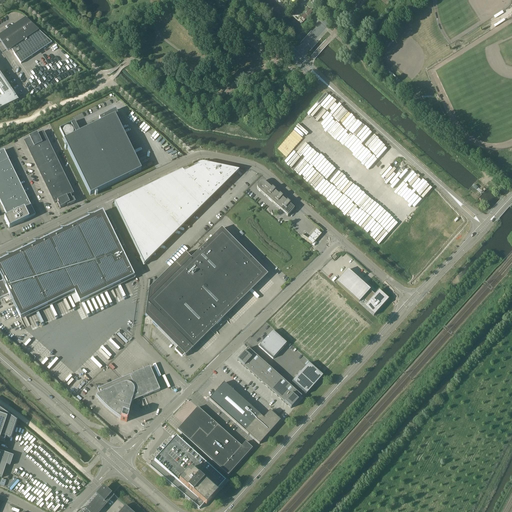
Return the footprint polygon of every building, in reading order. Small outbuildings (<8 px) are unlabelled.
[(306,20),(312,11),(309,8),(302,17),(306,20)] [(39,31),(25,19),(0,35),(0,41),(7,52),(11,50),(21,64),(52,43),(39,31)] [(505,21),(504,19),(494,25),(495,27),(505,21)] [(397,80),(398,79),(390,72),(389,73),(397,80)] [(0,110),(18,101),(12,92),(14,90),(3,73),(0,75),(0,74),(0,110)] [(347,112),(347,111),(339,106),(331,116),(343,125),(345,123),(351,115),(347,112)] [(80,133),(74,121),(59,129),(65,140),(63,141),(66,146),(64,147),(65,149),(67,148),(90,195),(94,193),(95,195),(97,194),(96,192),(141,171),(115,116),(116,116),(113,111),(99,118),(101,123),(80,133)] [(351,132),(359,122),(352,117),(346,125),(344,127),(351,132)] [(363,144),(380,160),(389,150),(370,132),(371,131),(366,127),(357,137),(359,139),(350,149),(352,152),(359,159),(367,150),(362,146),(363,144)] [(43,132),(33,136),(38,146),(47,141),(43,132)] [(24,141),(29,150),(38,146),(33,136),(24,141)] [(38,146),(41,152),(44,158),(53,154),(47,141),(38,146)] [(38,146),(29,150),(32,156),(41,152),(38,146)] [(4,151),(0,152),(0,164),(8,160),(4,151)] [(41,152),(32,156),(35,163),(44,158),(41,152)] [(53,154),(44,158),(47,165),(56,160),(53,154)] [(44,158),(35,163),(38,169),(47,165),(44,158)] [(8,160),(0,164),(0,172),(1,174),(12,168),(8,160)] [(56,160),(47,165),(50,171),(59,166),(56,160)] [(239,171),(203,164),(201,163),(199,164),(197,165),(198,166),(184,173),(181,171),(114,204),(140,258),(143,266),(151,259),(150,259),(239,171)] [(47,165),(38,169),(41,175),(50,171),(47,165)] [(59,166),(50,171),(53,177),(62,173),(59,166)] [(12,168),(1,174),(4,181),(16,176),(12,168)] [(50,171),(41,175),(44,182),(53,177),(50,171)] [(62,173),(53,177),(56,183),(65,179),(62,173)] [(16,176),(4,181),(8,189),(19,183),(16,176)] [(53,177),(44,182),(47,188),(56,183),(53,177)] [(65,179),(56,183),(59,190),(68,185),(65,179)] [(294,209),(265,183),(264,182),(262,182),(260,182),(259,183),(258,184),(257,186),(257,188),(258,190),(259,191),(287,216),(294,209)] [(19,183),(8,189),(12,196),(23,191),(19,183)] [(56,183),(47,188),(50,194),(59,190),(56,183)] [(351,183),(341,196),(350,197),(351,198),(351,201),(350,202),(351,203),(351,209),(354,205),(358,205),(361,208),(362,206),(363,205),(367,205),(370,202),(369,205),(372,205),(375,202),(355,186),(356,187),(351,183)] [(68,185),(59,190),(64,199),(70,196),(73,194),(68,185)] [(8,189),(0,192),(0,201),(0,202),(12,196),(8,189)] [(59,190),(50,194),(54,203),(57,202),(64,199),(59,190)] [(23,191),(12,196),(15,204),(27,198),(23,191)] [(12,196),(0,202),(4,209),(15,204),(12,196)] [(70,196),(64,199),(67,207),(74,203),(70,196)] [(27,198),(15,204),(19,211),(30,206),(27,198)] [(64,199),(57,202),(60,209),(67,206),(67,207),(64,199)] [(15,204),(4,209),(7,217),(19,211),(15,204)] [(30,206),(19,211),(7,217),(4,218),(9,228),(35,216),(30,206)] [(102,212),(0,261),(0,276),(21,319),(74,293),(80,303),(134,277),(102,212)] [(147,302),(145,317),(176,349),(175,351),(182,358),(186,354),(197,343),(212,328),(213,329),(218,324),(224,318),(223,317),(226,315),(240,300),(259,282),(257,280),(265,273),(232,239),(221,229),(206,244),(197,253),(191,259),(185,253),(152,285),(147,302)] [(312,245),(321,234),(316,229),(307,240),(312,245)] [(348,270),(336,283),(374,316),(388,299),(381,293),(379,291),(375,295),(359,280),(348,270)] [(259,346),(273,359),(287,344),(272,331),(259,346)] [(248,349),(237,361),(244,367),(255,355),(248,349)] [(255,355),(244,367),(251,373),(261,361),(255,355)] [(261,361),(251,373),(257,379),(268,367),(261,361)] [(306,395),(323,376),(308,363),(292,382),(306,395)] [(121,419),(120,420),(126,422),(128,416),(127,415),(131,403),(136,401),(137,403),(140,402),(139,400),(160,391),(150,367),(97,390),(99,394),(95,396),(101,402),(107,409),(114,414),(121,419)] [(268,367),(257,379),(264,385),(275,373),(268,367)] [(275,373),(264,385),(271,391),(281,379),(275,373)] [(281,379),(271,391),(277,397),(288,385),(281,379)] [(209,400),(259,445),(280,421),(270,411),(263,419),(224,383),(209,400)] [(288,385),(277,397),(284,403),(295,391),(288,385)] [(295,391),(284,403),(291,409),(301,397),(295,391)] [(241,447),(197,408),(177,430),(228,476),(252,449),(245,442),(241,447)] [(0,477),(2,478),(6,465),(10,466),(13,456),(10,455),(0,451),(0,439),(4,441),(6,438),(10,439),(16,422),(9,417),(0,410),(0,477)] [(155,460),(154,459),(149,465),(186,498),(199,509),(225,480),(175,436),(175,437),(157,457),(155,460)] [(105,488),(83,511),(100,511),(114,496),(107,490),(105,488)]
